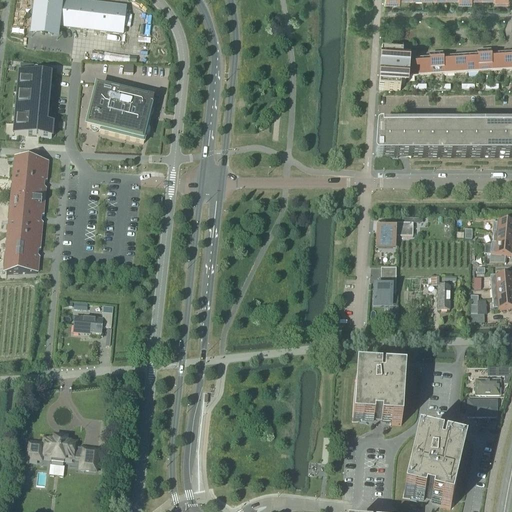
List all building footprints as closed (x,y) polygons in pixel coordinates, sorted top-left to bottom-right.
[(61,0),(35,0),(32,39),(31,43),(44,45),(59,47),(60,34),(122,40),(126,9),(61,2),(61,0)] [(405,79),(404,63),(402,63),(402,55),(381,54),(378,91),(400,92),(400,86),(404,86),(405,79)] [(477,58),(478,74),(490,73),(490,57),(490,54),(477,55),(477,58)] [(511,55),(501,57),(502,73),(511,72),(511,55)] [(429,61),(431,77),(442,76),(442,60),(442,57),(429,58),(429,61)] [(501,57),(490,57),(490,73),(502,73),(501,57)] [(477,58),(465,59),(466,75),(478,74),(477,58)] [(465,59),(453,60),(454,76),(466,75),(465,59)] [(453,60),(442,60),(442,76),(454,76),(453,60)] [(429,61),(417,62),(418,78),(431,77),(429,61)] [(417,62),(404,63),(405,79),(418,78),(417,62)] [(20,65),(14,136),(51,140),(52,126),(46,126),(51,68),(40,67),(39,77),(32,76),(33,67),(20,65)] [(133,76),(133,68),(124,67),(123,76),(133,76)] [(86,129),(100,133),(100,134),(143,145),(145,137),(146,137),(147,137),(147,136),(148,136),(149,135),(149,134),(149,133),(150,132),(150,131),(150,130),(149,130),(149,129),(148,128),(148,127),(150,119),(148,119),(150,109),(151,109),(153,102),(147,101),(146,102),(96,89),(86,129)] [(511,130),(391,131),(382,128),(382,127),(380,127),(379,127),(378,128),(377,128),(376,129),(376,130),(374,156),(375,156),(375,157),(375,158),(376,158),(376,159),(377,159),(411,159),(511,159),(511,130)] [(10,224),(8,249),(11,249),(9,262),(7,262),(6,276),(37,274),(38,258),(38,257),(38,252),(39,251),(41,224),(41,223),(41,218),(42,217),(45,189),(44,189),(45,183),(47,163),(17,161),(16,173),(18,173),(17,186),(14,186),(12,211),(14,211),(13,224),(10,224)] [(402,220),(401,225),(383,225),(383,232),(377,231),(376,246),(378,246),(393,246),(394,246),(394,238),(412,239),(413,225),(421,225),(421,220),(402,220)] [(492,235),(493,235),(511,237),(511,225),(493,224),(492,235)] [(511,237),(493,235),(492,246),(511,247),(511,237)] [(490,257),(505,258),(511,259),(511,253),(511,247),(492,246),(490,246),(489,257),(490,257)] [(505,258),(490,257),(489,265),(504,265),(505,258)] [(373,304),(374,304),(375,304),(390,304),(391,304),(391,296),(395,296),(396,270),(380,270),(380,289),(373,289),(373,304)] [(490,279),(491,291),(511,288),(511,285),(511,278),(490,279)] [(437,312),(449,312),(449,288),(437,288),(437,312)] [(511,288),(491,291),(490,291),(491,302),(492,302),(511,299),(511,288)] [(511,299),(492,302),(492,313),(511,310),(511,299)] [(74,310),(87,312),(88,305),(75,303),(74,310)] [(478,303),(470,303),(470,326),(484,326),(484,317),(477,317),(478,303)] [(73,335),(84,336),(84,334),(101,336),(101,329),(111,330),(112,316),(112,310),(103,309),(102,315),(102,321),(75,319),(73,335)] [(503,386),(507,386),(511,372),(511,369),(497,370),(497,379),(503,379),(503,386)] [(375,374),(365,373),(357,373),(356,382),(354,393),(353,403),(352,422),(353,422),(372,421),(372,422),(373,422),(373,421),(380,421),(380,422),(382,422),(391,423),(391,426),(401,427),(404,376),(383,375),(382,384),(379,384),(380,374),(375,374)] [(475,397),(499,397),(499,382),(475,382),(475,397)] [(467,420),(496,420),(496,403),(467,403),(467,420)] [(29,443),(27,459),(43,461),(43,456),(53,458),(53,460),(65,461),(66,459),(76,460),(82,460),(81,470),(97,472),(100,452),(84,450),(77,449),(77,443),(68,442),(68,440),(56,438),(55,441),(46,439),(45,445),(29,443)] [(464,453),(444,448),(443,448),(441,457),(438,456),(440,447),(435,446),(418,442),(415,451),(412,461),(410,470),(407,480),(403,498),(422,500),(422,501),(424,501),(424,500),(431,502),(430,503),(432,503),(441,506),(440,508),(440,509),(450,511),(464,453)] [(50,465),(49,475),(63,478),(65,468),(50,465)]
